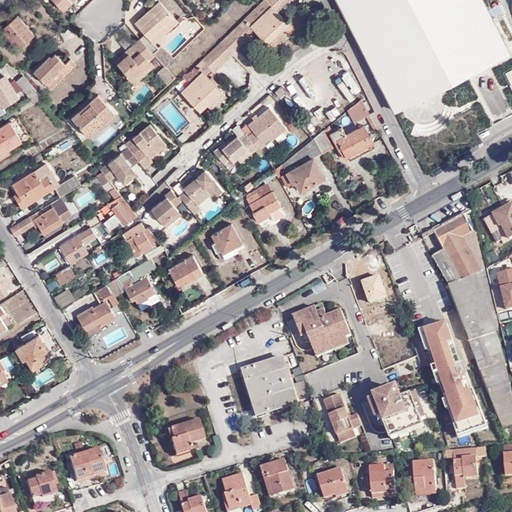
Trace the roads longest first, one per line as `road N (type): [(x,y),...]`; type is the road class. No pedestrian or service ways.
road 1 (secondary): [(427,200),(174,343)]
road 2 (residential): [(180,167),(299,62),(345,37)]
road 3 (residential): [(427,200),(345,37)]
road 4 (residential): [(0,228),(97,382)]
